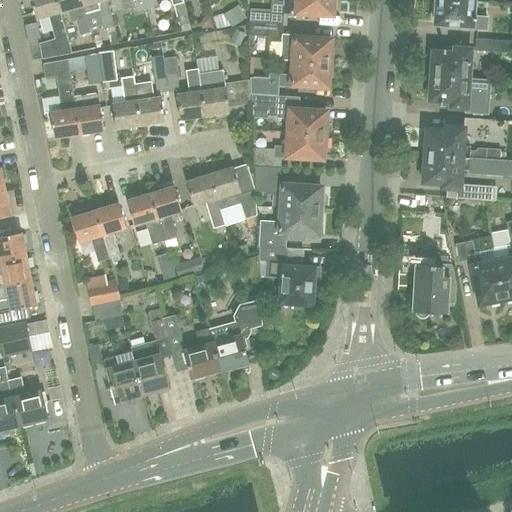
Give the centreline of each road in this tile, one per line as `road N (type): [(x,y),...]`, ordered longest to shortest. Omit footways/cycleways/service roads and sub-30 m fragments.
road 1 (residential): [(348,393),(365,299),(384,0)]
road 2 (residential): [(104,481),(42,187)]
road 3 (secondary): [(348,393),(231,424),(153,460)]
road 4 (residential): [(42,187),(229,138)]
road 5 (residential): [(42,187),(4,0)]
road 6 (secondary): [(153,460),(170,463),(317,424)]
road 7 (secondary): [(346,418),(511,386)]
road 8 (secondary): [(511,371),(348,393)]
